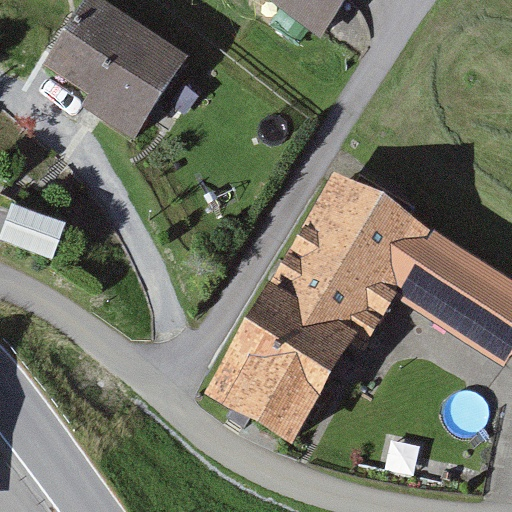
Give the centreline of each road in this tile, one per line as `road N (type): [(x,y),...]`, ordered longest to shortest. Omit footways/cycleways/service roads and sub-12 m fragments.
road 1 (residential): [(0,287),(56,312),(219,445),(286,486),(378,511)]
road 2 (tertiary): [(0,372),(93,511)]
